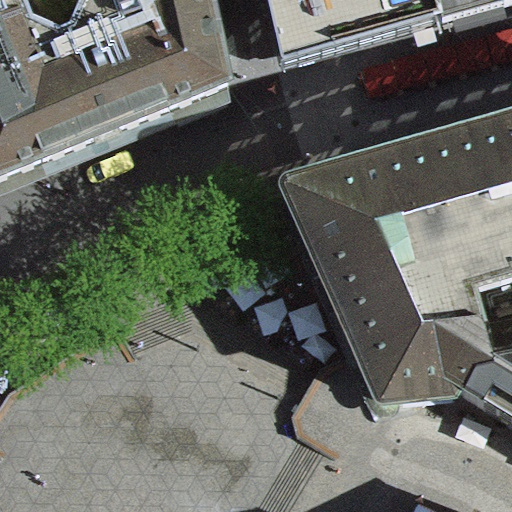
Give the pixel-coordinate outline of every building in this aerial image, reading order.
[(0,0),(0,180),(107,137),(227,88),(207,0),(0,0)] [(434,29),(441,26),(434,0),(264,0),(281,73),(302,67),(434,29)] [(511,0),(434,0),(441,26),(511,5),(511,0)] [(511,120),(508,120),(506,120),(309,176),(293,181),(288,183),(284,188),(281,191),(279,197),(279,203),(280,209),(313,282),(348,361),(361,388),(372,383),(383,406),(463,397),(478,372),(494,368),(491,358),(511,353),(511,120)] [(511,364),(494,368),(478,372),(463,397),(511,427),(511,364)]
